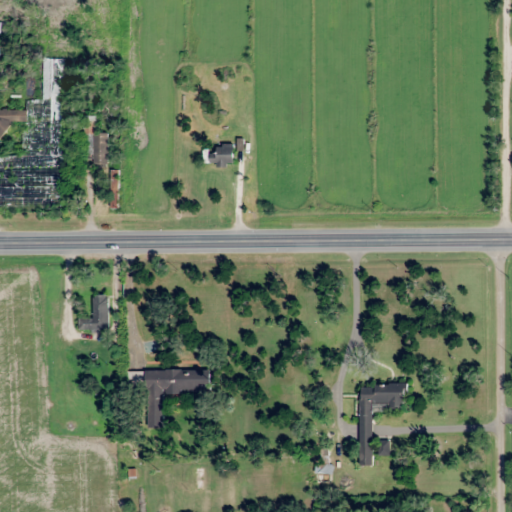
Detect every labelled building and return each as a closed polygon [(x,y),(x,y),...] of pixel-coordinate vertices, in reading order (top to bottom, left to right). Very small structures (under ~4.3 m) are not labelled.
[(0,151),(3,152),(3,122),(27,122),(27,110),(0,109),(0,151)] [(108,133),(94,133),(94,154),(108,154),(108,133)] [(234,145),(217,145),(217,164),(234,164),(234,145)] [(83,330),(108,330),(108,294),(92,294),(92,318),(83,318),(83,330)] [(211,390),(211,369),(145,370),(146,425),(164,425),(163,391),(211,390)] [(405,384),(359,384),(359,464),(372,464),(372,405),(405,405),(405,384)] [(380,455),(390,454),(389,442),(379,442),(380,455)] [(314,465),(314,484),(332,484),(332,465),(314,465)]
